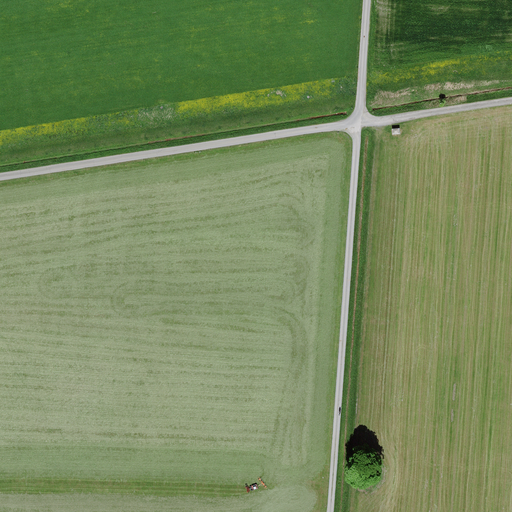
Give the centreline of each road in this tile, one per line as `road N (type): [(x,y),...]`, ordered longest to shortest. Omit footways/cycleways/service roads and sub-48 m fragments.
road 1 (track): [(357,123),(330,511)]
road 2 (unclassified): [(0,177),(357,123)]
road 3 (track): [(357,123),(511,101)]
road 4 (unclassified): [(367,0),(357,123)]
